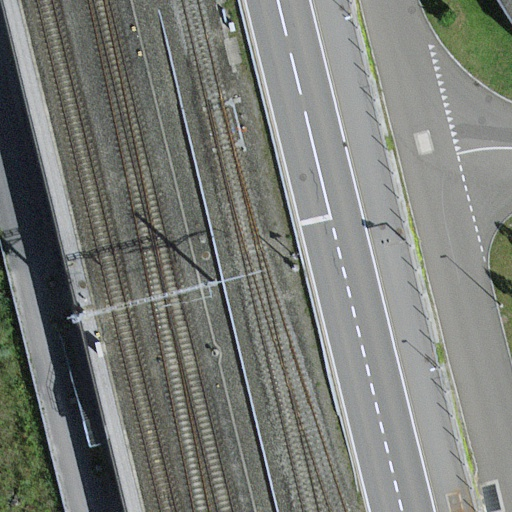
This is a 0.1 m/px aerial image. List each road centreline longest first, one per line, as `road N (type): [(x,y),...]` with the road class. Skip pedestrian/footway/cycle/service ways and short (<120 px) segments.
road 1 (primary): [(402,511),(277,0)]
road 2 (unclassified): [(462,133),(441,197),(493,465),(511,511)]
